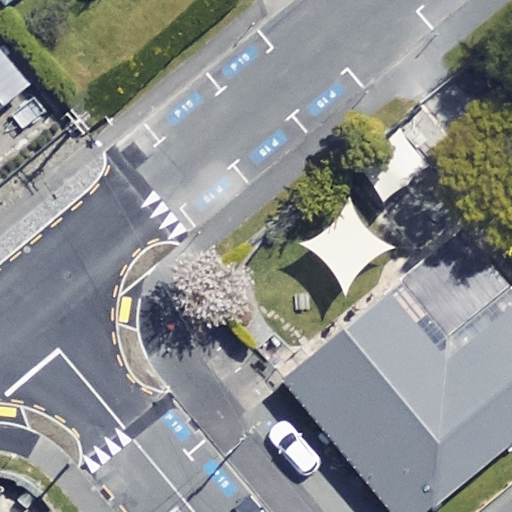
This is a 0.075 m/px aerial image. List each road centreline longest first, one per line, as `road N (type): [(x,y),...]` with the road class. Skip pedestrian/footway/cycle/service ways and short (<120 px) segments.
road 1 (residential): [(386,0),(21,304)]
road 2 (residential): [(21,304),(193,511)]
